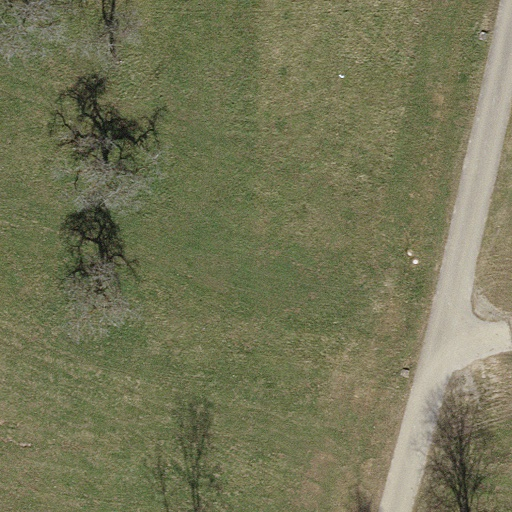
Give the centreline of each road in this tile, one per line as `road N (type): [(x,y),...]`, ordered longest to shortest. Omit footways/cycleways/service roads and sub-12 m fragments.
road 1 (track): [(511,32),(444,344),(397,511)]
road 2 (track): [(406,482),(291,438),(121,434),(0,442)]
